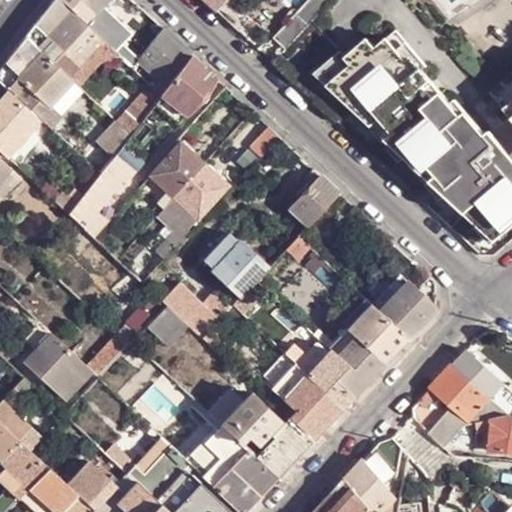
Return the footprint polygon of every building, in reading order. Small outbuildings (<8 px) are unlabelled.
[(83,23),(59,0),(55,0),(26,37),(70,78),(96,52),(102,57),(104,59),(108,55),(115,61),(119,57),(116,53),(113,51),(83,23)] [(59,0),(83,23),(92,13),(95,16),(110,0),(59,0)] [(209,0),(207,2),(229,23),(237,15),(240,11),(228,0),(209,0)] [(307,0),(271,40),(284,53),(301,35),(332,0),(307,0)] [(229,23),(239,32),(247,24),(237,15),(229,23)] [(165,31),(154,21),(128,55),(124,60),(134,71),(141,63),(165,31)] [(371,126),(380,118),(409,153),(405,157),(412,164),(446,196),(478,228),(485,222),(494,231),(511,215),(511,180),(501,168),(511,158),(511,154),(501,143),(496,147),(486,135),(466,111),(461,115),(451,103),(423,69),(427,65),(396,28),(353,65),(328,87),(371,126)] [(179,43),(165,31),(141,63),(168,87),(193,56),(179,43)] [(274,65),(295,84),(312,65),(301,35),(284,53),(274,64),(274,65)] [(70,78),(26,37),(0,69),(0,81),(38,118),(47,127),(52,130),(64,118),(58,112),(52,107),(75,82),(70,78)] [(120,48),(116,53),(119,57),(124,60),(128,55),(120,48)] [(340,50),(314,72),(328,87),(353,65),(340,50)] [(96,52),(70,78),(75,82),(77,85),(102,57),(96,52)] [(205,68),(193,56),(168,87),(165,91),(161,96),(156,103),(161,108),(168,99),(187,116),(204,96),(207,99),(216,87),(213,84),(217,79),(205,68)] [(38,118),(0,81),(0,150),(7,157),(23,137),(30,143),(33,139),(27,133),(38,118)] [(154,81),(150,85),(152,87),(161,96),(165,91),(154,81)] [(77,85),(75,82),(52,107),(58,112),(81,89),(81,88),(77,85)] [(84,84),(81,88),(81,89),(90,96),(94,92),(84,84)] [(155,105),(156,103),(161,96),(152,87),(144,95),(155,105)] [(461,115),(466,111),(455,99),(451,103),(461,115)] [(130,135),(148,113),(141,106),(127,122),(118,115),(114,119),(130,135)] [(47,127),(38,118),(27,133),(33,139),(30,143),(23,137),(7,157),(15,165),(47,127)] [(371,126),(369,128),(401,161),(405,157),(409,153),(380,118),(371,126)] [(118,151),(130,135),(114,119),(101,135),(107,141),(92,159),(88,165),(91,168),(99,175),(116,154),(118,151)] [(280,138),(269,127),(250,146),(253,150),(245,159),(254,167),(280,138)] [(496,147),(501,143),(490,131),(486,135),(496,147)] [(176,198),(205,165),(181,143),(151,176),(171,194),(160,206),(165,210),(176,198)] [(106,228),(111,223),(98,213),(123,181),(129,185),(140,173),(116,154),(99,175),(68,214),(96,239),(106,228)] [(0,182),(12,169),(0,158),(0,182)] [(412,164),(409,166),(440,201),(446,196),(412,164)] [(226,185),(205,165),(176,198),(198,217),(226,185)] [(68,214),(99,175),(91,168),(68,197),(63,192),(60,196),(55,193),(52,198),(68,214)] [(338,192),(321,176),(291,209),(308,225),(338,192)] [(198,217),(176,198),(165,210),(187,230),(198,217)] [(165,210),(158,218),(180,237),(187,230),(165,210)] [(478,228),(476,229),(491,247),(511,228),(511,215),(494,231),(485,222),(478,228)] [(257,280),(267,269),(218,222),(192,249),(242,296),(257,280)] [(310,247),(298,235),(286,248),(297,259),(310,247)] [(153,250),(163,259),(164,258),(175,247),(164,237),(153,250)] [(177,278),(159,299),(162,301),(167,306),(173,311),(177,315),(188,325),(190,327),(203,338),(210,330),(233,306),(212,287),(200,299),(177,278)] [(436,310),(436,309),(407,280),(379,311),(409,339),(436,310)] [(238,300),(233,305),(239,311),(244,305),(238,300)] [(387,362),(409,339),(379,311),(372,305),(348,330),(330,348),(331,349),(367,383),(387,362)] [(173,311),(167,306),(148,325),(146,327),(166,347),(188,325),(177,315),(173,311)] [(137,315),(118,335),(129,345),(132,342),(146,327),(148,325),(137,315)] [(36,352),(51,335),(40,323),(23,339),(36,352)] [(217,336),(210,330),(203,338),(208,344),(217,336)] [(94,373),(87,367),(83,364),(51,335),(36,352),(24,363),(67,403),(94,373)] [(129,345),(118,335),(112,341),(110,342),(87,367),(94,373),(98,377),(129,345)] [(355,397),(367,383),(331,349),(314,367),(297,351),(291,358),(294,361),(295,363),(296,364),(344,409),(355,397)] [(450,365),(468,381),(480,368),(462,352),(450,365)] [(291,358),(285,353),(264,375),(274,385),(271,389),(296,412),(289,419),(313,441),(344,409),(296,364),(295,363),(294,361),(291,358)] [(126,357),(115,369),(121,375),(133,363),(126,357)] [(10,364),(24,377),(30,371),(23,365),(16,358),(10,364)] [(441,395),(451,404),(461,413),(464,409),(471,415),(487,398),(468,381),(450,365),(430,386),(441,395)] [(430,386),(417,401),(428,412),(441,395),(430,386)] [(229,388),(207,412),(210,414),(219,423),(238,441),(241,443),(247,437),(257,446),(281,421),(251,393),(242,401),(229,388)] [(451,404),(426,431),(461,425),(475,422),(492,419),(506,415),(487,398),(471,415),(464,409),(461,413),(451,404)] [(0,459),(31,427),(2,401),(0,403),(0,459)] [(492,419),(475,422),(477,430),(491,425),(490,448),(489,450),(511,452),(511,421),(506,415),(492,419)] [(289,419),(288,419),(275,433),(277,435),(256,457),(278,478),(296,460),(313,441),(289,419)] [(246,511),(278,478),(256,457),(247,449),(241,443),(238,441),(219,423),(185,458),(191,464),(204,477),(213,485),(241,511),(246,511)] [(461,425),(426,431),(441,447),(461,425)] [(491,425),(477,430),(477,447),(490,448),(491,425)] [(29,450),(41,437),(31,427),(0,459),(0,477),(9,485),(0,495),(0,511),(5,511),(20,497),(26,492),(30,487),(48,468),(40,460),(29,450)] [(363,459),(343,479),(370,511),(385,511),(387,507),(383,501),(388,497),(383,490),(386,486),(397,475),(403,449),(398,443),(391,436),(384,436),(374,446),(363,459)] [(52,447),(41,437),(29,450),(40,460),(52,447)] [(127,474),(135,466),(136,464),(116,446),(107,454),(112,459),(127,474)] [(185,471),(191,464),(185,458),(171,446),(144,475),(135,466),(127,474),(156,500),(170,484),(184,470),(185,471)] [(154,511),(161,505),(156,500),(127,474),(117,485),(90,460),(67,485),(78,496),(62,511),(154,511)] [(67,485),(48,468),(30,487),(51,507),(46,511),(62,511),(78,496),(67,485)] [(229,511),(199,484),(185,471),(184,470),(170,484),(156,500),(161,505),(168,511),(229,511)] [(370,511),(343,479),(312,511),(370,511)] [(25,501),(37,511),(46,511),(51,507),(30,487),(26,492),(30,495),(25,501)] [(26,492),(20,497),(25,501),(30,495),(26,492)]
